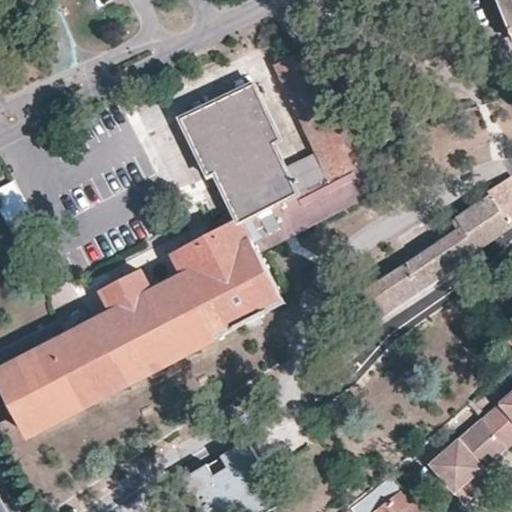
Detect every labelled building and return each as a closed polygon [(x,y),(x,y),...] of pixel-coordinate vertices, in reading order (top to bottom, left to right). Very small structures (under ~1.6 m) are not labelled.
[(511,0),(492,0),(511,46),(511,45),(511,0)] [(283,304),(258,254),(378,193),(361,160),(359,161),(338,119),(298,40),(295,42),(278,11),(265,17),(285,58),(263,71),(307,158),(276,176),(263,151),(269,148),(241,93),(169,129),(199,187),(207,183),(229,225),(173,253),(183,274),(149,292),(138,271),(101,290),(111,311),(0,368),(0,382),(27,433),(283,304)] [(509,228),(511,224),(511,175),(496,186),(500,191),(451,222),(456,230),(446,236),(380,279),(375,273),(368,278),(372,285),(359,293),(359,294),(359,295),(359,296),(375,321),(483,252),(480,247),(509,228)] [(511,386),(501,397),(482,413),(501,434),(506,441),(511,435),(511,386)] [(477,456),(501,434),(482,413),(431,459),(465,496),(481,482),(492,473),(483,462),(477,456)] [(506,441),(501,434),(477,456),(483,462),(506,441)] [(269,511),(283,504),(246,439),(222,453),(229,465),(214,473),(207,461),(181,477),(200,511),(253,511),(254,511),(269,511)] [(427,511),(393,470),(354,501),(363,511),(365,511),(370,509),(372,511),(427,511)]
